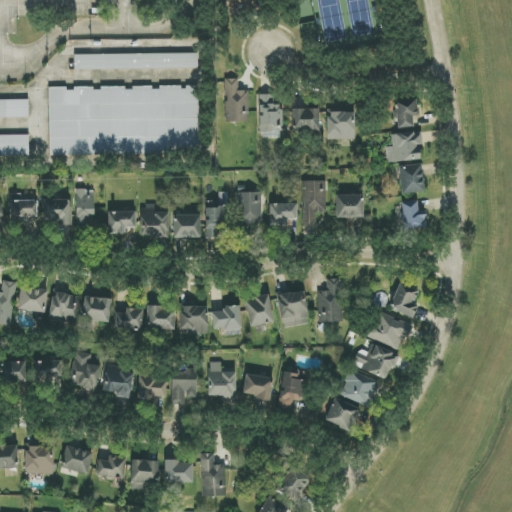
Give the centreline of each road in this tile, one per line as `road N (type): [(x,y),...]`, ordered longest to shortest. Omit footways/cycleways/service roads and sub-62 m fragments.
road 1 (residential): [(433,0),(463,200),(457,293),(407,412),(325,511)]
road 2 (residential): [(458,267),(375,252),(166,275),(46,257),(0,260)]
road 3 (residential): [(357,472),(294,437),(0,421)]
road 4 (residential): [(451,88),(334,96),(294,84),(270,55)]
